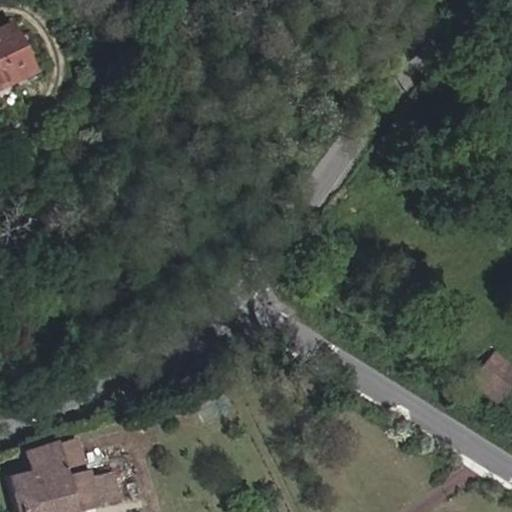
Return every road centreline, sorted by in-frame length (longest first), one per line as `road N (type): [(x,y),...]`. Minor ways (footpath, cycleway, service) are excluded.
road 1 (unclassified): [(257,306),(280,233),(454,0)]
road 2 (unclassified): [(257,306),(511,470)]
road 3 (residential): [(0,433),(257,306)]
